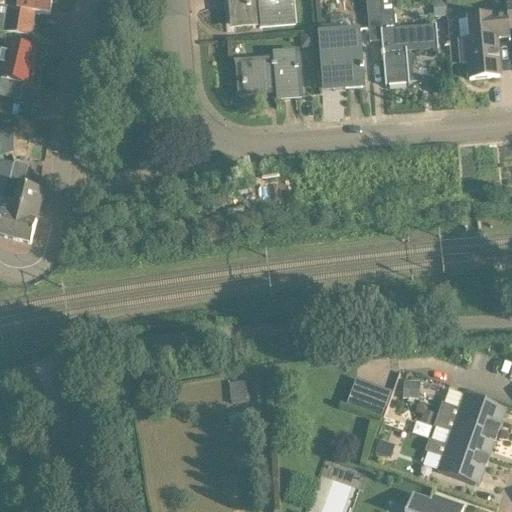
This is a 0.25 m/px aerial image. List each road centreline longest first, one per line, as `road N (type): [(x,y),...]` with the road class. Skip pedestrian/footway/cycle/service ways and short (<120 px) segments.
road 1 (residential): [(92,511),(42,364),(121,343),(307,327),(511,322)]
road 2 (residential): [(511,126),(240,148),(211,134),(186,104),(170,0)]
road 3 (residential): [(23,268),(44,253),(52,224),(94,0)]
